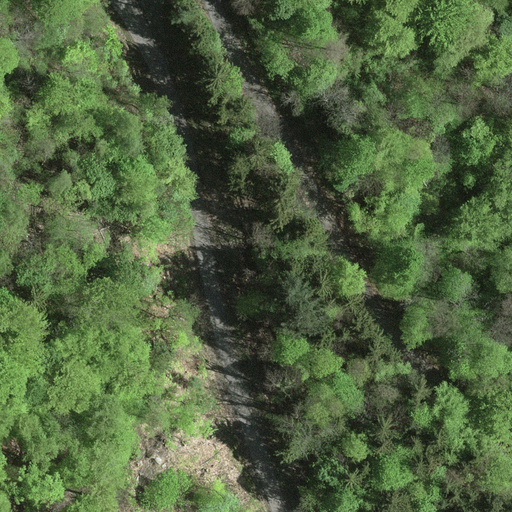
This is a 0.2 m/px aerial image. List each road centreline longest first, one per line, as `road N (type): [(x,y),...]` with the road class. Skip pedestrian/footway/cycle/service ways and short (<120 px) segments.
road 1 (track): [(511,473),(392,341),(362,294),(216,0)]
road 2 (track): [(125,0),(175,104),(253,441),(279,511)]
